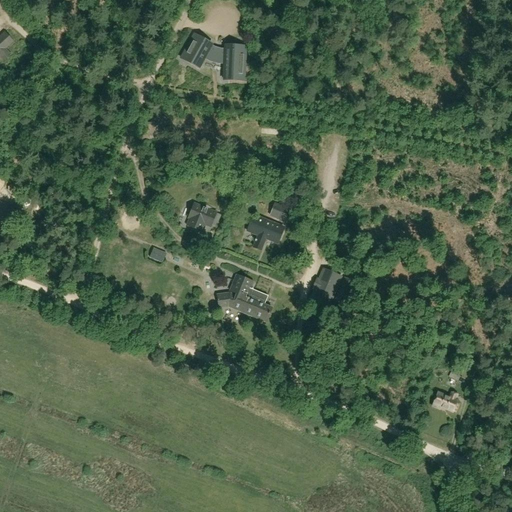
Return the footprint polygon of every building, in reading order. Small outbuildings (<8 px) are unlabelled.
[(0,55),(5,60),(11,55),(5,49),(13,42),(5,33),(0,37),(0,55)] [(221,50),(215,48),(211,46),(212,44),(194,35),(183,55),(191,59),(189,63),(199,68),(205,58),(210,61),(218,63),(225,63),(224,73),(230,73),(230,81),(244,81),(246,47),(225,46),(225,50),(221,50)] [(160,129),(163,125),(164,126),(168,122),(159,114),(151,122),(160,129)] [(221,215),(217,213),(194,203),(188,218),(190,219),(187,226),(201,232),(204,225),(211,227),(212,225),(216,227),(221,215)] [(275,213),(286,217),(289,209),(278,204),(275,213)] [(264,225),(262,225),(251,220),(247,230),(258,235),(253,247),(261,251),(266,238),(278,243),(282,233),(280,232),(282,227),(266,220),(264,225)] [(25,225),(21,249),(32,251),(37,228),(25,225)] [(164,253),(153,249),(150,258),(160,262),(164,253)] [(340,276),(323,269),(311,299),(328,307),(340,276)] [(235,294),(235,296),(230,294),(217,296),(219,309),(228,308),(228,307),(266,323),(272,309),(264,305),(268,296),(250,289),(253,282),(237,275),(230,292),(235,294)] [(350,291),(341,287),(335,301),(344,305),(350,291)] [(449,377),(458,382),(460,377),(451,372),(449,377)] [(437,393),(432,406),(440,409),(440,408),(453,412),(457,401),(455,401),(457,395),(451,393),(449,398),(437,393)]
